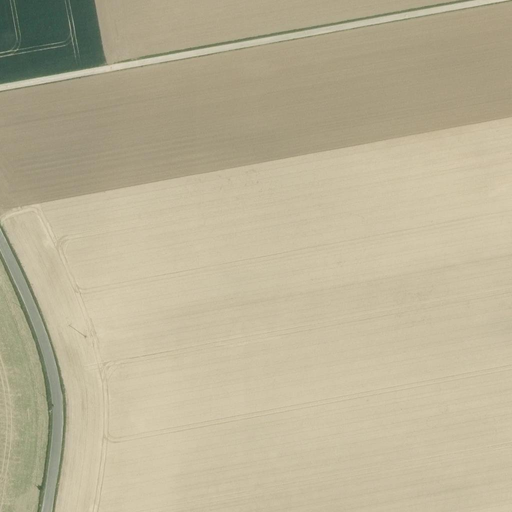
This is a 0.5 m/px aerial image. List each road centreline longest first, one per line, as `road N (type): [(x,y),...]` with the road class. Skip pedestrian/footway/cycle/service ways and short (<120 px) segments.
road 1 (track): [(0,87),(500,0)]
road 2 (tertiary): [(46,511),(54,385),(0,239)]
